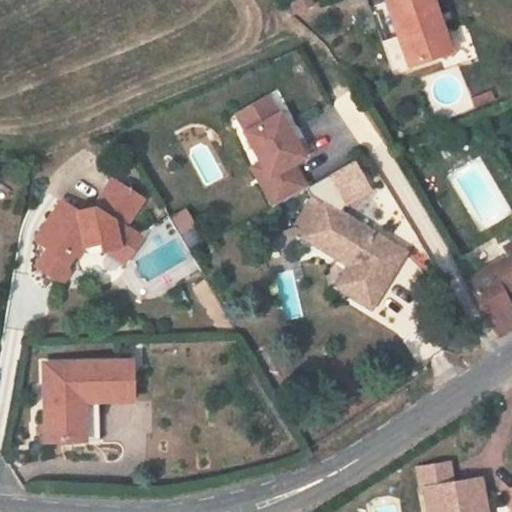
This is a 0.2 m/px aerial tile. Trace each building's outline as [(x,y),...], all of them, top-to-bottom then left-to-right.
[(389,74),(424,61),(417,42),(422,41),(407,0),(389,0),(366,8),(389,74)] [(221,136),(252,119),(242,101),(211,119),(221,136)] [(234,185),(249,210),(281,192),(268,168),(279,162),(254,118),(252,119),(221,136),(219,138),(236,167),(243,180),(234,185)] [(236,167),(227,172),(234,185),(243,180),(236,167)] [(110,254),(121,237),(104,228),(122,200),(89,180),(71,209),(55,213),(36,202),(13,240),(26,248),(15,266),(40,281),(46,273),(43,263),(49,253),(55,257),(60,248),(77,243),(79,252),(82,251),(99,247),(110,254)] [(283,212),(294,219),(301,209),(289,202),(283,212)] [(186,207),(169,215),(186,250),(202,242),(186,207)] [(347,315),(382,258),(301,209),(294,219),(283,212),(270,233),(281,240),(283,247),(327,274),(314,295),(347,315)] [(120,234),(135,250),(152,240),(158,237),(147,218),(120,234)] [(511,239),(485,256),(486,264),(445,288),(475,338),(499,323),(487,302),(511,286),(511,239)] [(99,247),(82,251),(104,263),(110,254),(99,247)] [(163,259),(137,274),(146,290),(178,271),(169,255),(163,259)] [(113,364),(27,365),(28,444),(65,444),(65,395),(113,395),(113,364)] [(114,405),(113,395),(65,395),(65,444),(80,444),(80,406),(114,405)] [(408,511),(463,511),(460,490),(435,493),(432,475),(401,479),(404,498),(407,498),(408,511)]
